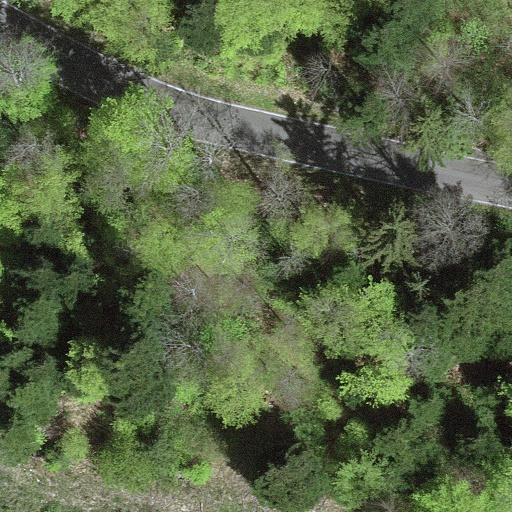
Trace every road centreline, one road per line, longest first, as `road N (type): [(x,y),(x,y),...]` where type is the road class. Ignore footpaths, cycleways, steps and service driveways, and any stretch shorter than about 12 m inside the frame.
road 1 (tertiary): [(0,22),(131,89),(202,115),(511,185)]
road 2 (track): [(135,511),(42,490),(0,455)]
